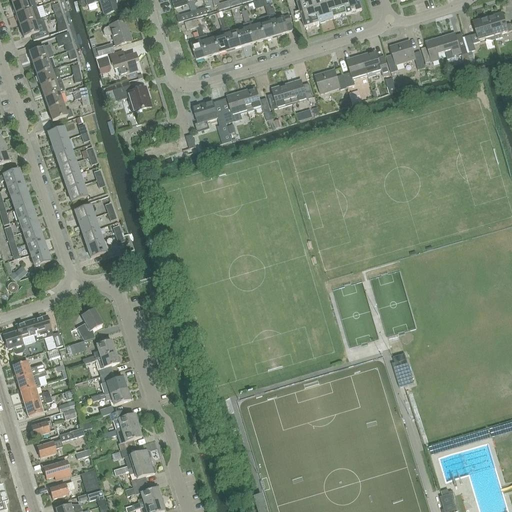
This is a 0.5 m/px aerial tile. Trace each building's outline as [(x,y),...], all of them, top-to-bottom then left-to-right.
[(15,16),(36,9),(32,0),(25,0),(11,5),(15,16)] [(84,0),(87,7),(100,3),(104,16),(119,12),(115,0),(84,0)] [(190,1),(189,0),(170,0),(173,9),(185,5),(185,4),(187,4),(186,2),(188,2),(190,1)] [(286,0),(294,23),(299,21),(292,0),(286,0)] [(312,0),(297,5),(305,29),(320,24),(319,21),(324,20),(325,22),(341,18),(340,15),(345,13),(346,16),(352,14),(351,11),(355,10),(356,13),(362,11),(358,0),(312,0)] [(54,16),(61,14),(58,6),(52,8),(54,16)] [(40,21),(40,20),(36,9),(15,16),(19,28),(40,21)] [(277,37),(289,33),(288,32),(292,31),(293,30),(293,29),(291,23),(292,23),(289,16),(275,20),(272,11),(266,12),(268,17),(268,18),(271,17),(277,37)] [(64,22),(61,14),(54,16),(57,24),(64,22)] [(502,14),(488,19),(495,41),(501,39),(500,36),(508,33),(508,34),(511,32),(510,26),(506,27),(502,14)] [(265,40),(277,37),(271,17),(268,18),(268,17),(266,18),(267,22),(261,24),(265,40)] [(254,44),(265,40),(261,24),(254,26),(253,22),(250,22),(249,18),(244,19),(245,24),(245,25),(248,24),(254,44)] [(492,42),(495,41),(488,19),(473,23),(477,35),(471,37),(473,45),(480,43),(480,42),(486,40),(487,41),(492,42)] [(19,28),(23,39),(31,37),(33,43),(48,37),(42,20),(40,20),(40,21),(19,28)] [(198,33),(203,32),(201,24),(198,25),(196,20),(185,24),(187,31),(196,28),(198,33)] [(111,36),(115,48),(131,43),(128,34),(127,34),(123,22),(108,27),(109,28),(105,29),(103,33),(104,36),(107,37),(111,36)] [(242,47),(254,44),(248,24),(245,25),(245,24),(243,25),(244,29),(237,31),(242,47)] [(226,35),(231,50),(242,47),(237,31),(231,33),(230,29),(227,29),(226,25),(221,26),(222,32),(224,31),(226,35)] [(203,43),(208,57),(219,54),(214,38),(208,40),(207,36),(204,36),(203,32),(198,33),(199,38),(199,39),(202,39),(203,43)] [(68,34),(56,38),(59,48),(71,44),(68,34)] [(455,34),(440,38),(444,53),(445,53),(447,60),(455,58),(454,57),(459,55),(459,57),(461,56),(464,68),(471,66),(465,46),(459,48),(455,34)] [(226,35),(214,38),(219,54),(231,50),(226,35)] [(464,38),(469,53),(475,51),(473,45),(471,37),(464,38)] [(191,46),(196,61),(208,57),(203,43),(202,39),(199,39),(199,38),(195,39),(196,44),(191,46)] [(427,47),(421,49),(425,64),(431,62),(431,63),(440,61),(438,55),(444,53),(440,38),(425,43),(427,47)] [(393,55),(386,57),(391,74),(398,71),(396,66),(414,60),(418,71),(425,69),(420,53),(413,55),(409,42),(390,48),(393,55)] [(95,49),(98,57),(114,53),(111,45),(95,49)] [(43,49),(28,54),(32,65),(47,60),(53,58),(49,47),(44,49),(43,49)] [(76,59),(74,52),(67,54),(70,62),(76,59)] [(109,56),(114,72),(118,71),(120,77),(137,72),(135,64),(138,63),(135,54),(124,58),(122,52),(109,56)] [(378,59),(376,52),(362,57),(368,77),(382,72),(383,78),(389,76),(384,58),(378,59)] [(353,81),(368,77),(362,57),(347,61),(351,74),(345,76),(348,88),(355,86),(353,81)] [(47,60),(32,65),(36,77),(51,72),(47,60)] [(73,77),(80,76),(78,67),(71,69),(73,77)] [(51,72),(36,77),(40,88),(60,82),(56,70),(51,72)] [(62,83),(72,82),(71,70),(62,71),(62,83)] [(340,92),(347,90),(343,77),(337,79),(335,72),(315,78),(320,95),(339,89),(340,92)] [(81,84),(80,76),(73,77),(75,85),(81,84)] [(393,80),(386,82),(387,89),(394,87),(393,80)] [(60,82),(40,88),(44,100),(59,95),(64,93),(60,81),(60,82)] [(128,82),(103,90),(108,105),(116,103),(128,100),(133,114),(151,109),(145,90),(133,94),(131,87),(130,88),(128,82)] [(286,86),(292,105),(313,99),(309,87),(303,89),(301,82),(286,86)] [(292,105),(286,86),(272,90),(274,98),(268,99),(271,111),(292,105)] [(256,89),(241,94),(247,114),(261,109),(263,115),(264,115),(267,123),(274,121),(271,114),(270,115),(266,100),(260,102),(256,89)] [(81,100),(87,99),(86,90),(79,92),(81,100)] [(358,93),(349,95),(353,106),(362,104),(358,93)] [(247,114),(241,94),(226,98),(230,111),(225,113),(229,125),(242,121),(240,116),(247,114)] [(59,95),(44,100),(48,111),(63,106),(59,95)] [(89,107),(87,99),(81,100),(83,108),(89,107)] [(212,103),(193,109),(198,125),(194,126),(197,135),(209,131),(207,124),(217,121),(219,128),(227,126),(223,113),(216,116),(212,103)] [(63,106),(48,111),(52,123),(66,118),(67,120),(72,118),(70,111),(65,112),(63,106)] [(296,115),(298,123),(305,120),(303,113),(296,115)] [(71,126),(80,123),(78,118),(69,121),(71,126)] [(84,127),(78,128),(81,136),(87,134),(84,127)] [(48,135),(52,146),(67,141),(63,130),(48,135)] [(87,134),(81,136),(83,144),(89,142),(87,134)] [(186,139),(189,150),(195,149),(192,137),(186,139)] [(52,146),(56,158),(71,153),(67,141),(52,146)] [(92,149),(86,151),(89,159),(95,157),(92,149)] [(0,171),(3,171),(1,166),(9,163),(5,152),(0,153),(0,171)] [(56,158),(60,169),(74,164),(71,153),(56,158)] [(95,157),(89,159),(91,167),(97,165),(95,157)] [(60,169),(64,181),(78,176),(74,164),(60,169)] [(18,172),(0,178),(0,184),(5,183),(8,189),(22,184),(18,172)] [(100,172),(94,174),(96,182),(102,180),(100,172)] [(64,181),(68,192),(82,187),(78,176),(64,181)] [(102,180),(96,182),(99,190),(105,188),(102,180)] [(11,200),(26,195),(22,184),(8,189),(11,200)] [(82,187),(68,192),(71,204),(86,199),(82,187)] [(15,211),(30,206),(26,195),(11,200),(15,211)] [(111,205),(105,207),(108,215),(114,213),(111,205)] [(15,211),(19,223),(34,218),(30,206),(15,211)] [(75,213),(79,225),(94,220),(89,208),(75,213)] [(114,213),(108,215),(110,223),(116,221),(114,213)] [(6,214),(0,216),(3,226),(9,225),(6,214)] [(34,218),(19,223),(15,224),(17,230),(21,228),(23,234),(37,229),(34,218)] [(79,225),(83,237),(97,232),(94,220),(79,225)] [(10,228),(4,230),(7,240),(13,238),(10,228)] [(119,228),(113,230),(115,238),(121,235),(119,228)] [(23,234),(27,246),(41,241),(37,229),(23,234)] [(83,237),(87,248),(101,243),(97,232),(83,237)] [(121,235),(115,238),(118,245),(124,243),(121,235)] [(13,238),(7,240),(10,251),(17,249),(13,238)] [(27,246),(31,257),(45,252),(41,241),(27,246)] [(101,243),(87,248),(90,259),(105,254),(101,243)] [(17,249),(10,251),(13,261),(20,260),(17,249)] [(35,268),(49,263),(45,252),(31,257),(35,268)] [(8,278),(14,283),(20,277),(14,272),(8,278)] [(13,284),(12,284),(11,284),(10,285),(9,285),(8,286),(8,287),(7,288),(7,289),(7,290),(7,291),(8,292),(8,293),(9,293),(10,294),(11,294),(12,295),(13,295),(14,295),(15,294),(16,294),(17,293),(17,292),(18,291),(18,290),(18,289),(18,288),(18,287),(17,286),(16,286),(16,285),(15,284),(14,284),(13,284)] [(83,342),(94,339),(90,332),(102,326),(94,311),(81,318),(84,325),(76,329),(83,342)] [(8,334),(0,336),(2,343),(5,344),(7,352),(13,350),(14,354),(16,355),(22,354),(23,351),(22,347),(23,347),(21,339),(32,335),(35,343),(52,338),(53,337),(47,318),(16,327),(18,333),(9,335),(8,334)] [(53,337),(52,338),(56,349),(63,347),(59,335),(53,337)] [(97,352),(93,354),(93,357),(94,357),(95,359),(99,358),(115,353),(111,341),(95,346),(97,352)] [(69,347),(72,356),(86,352),(83,343),(69,347)] [(93,357),(88,359),(89,361),(90,363),(95,362),(100,378),(113,374),(111,367),(118,365),(118,364),(119,364),(120,362),(119,358),(117,357),(116,357),(115,353),(99,358),(95,359),(94,357),(93,357)] [(414,384),(406,360),(392,364),(399,388),(414,384)] [(27,363),(12,368),(16,381),(45,372),(43,366),(29,370),(27,363)] [(45,372),(16,381),(20,394),(35,389),(40,388),(38,380),(47,377),(45,372)] [(113,374),(100,378),(102,385),(101,386),(104,395),(105,396),(126,390),(124,385),(126,384),(127,383),(125,379),(124,379),(123,379),(122,378),(115,381),(113,374)] [(35,389),(20,394),(24,406),(44,400),(42,394),(37,396),(35,389)] [(104,395),(98,397),(99,402),(105,400),(106,403),(111,401),(113,407),(130,402),(129,401),(131,401),(131,399),(130,395),(129,394),(127,395),(126,390),(105,396),(104,395)] [(49,392),(42,394),(44,400),(50,398),(49,392)] [(44,400),(24,406),(28,419),(42,415),(45,414),(46,412),(45,409),(44,408),(43,406),(45,405),(44,400)] [(58,407),(60,413),(76,408),(74,402),(58,407)] [(111,408),(99,411),(101,418),(113,414),(111,408)] [(76,409),(62,414),(65,421),(78,416),(76,409)] [(108,416),(110,423),(112,422),(114,428),(115,431),(116,434),(137,427),(136,422),(138,421),(136,416),(134,416),(134,415),(125,417),(123,411),(113,414),(108,416)] [(49,434),(54,433),(51,423),(31,429),(34,439),(49,435),(49,434)] [(111,438),(117,436),(118,439),(122,438),(124,443),(118,445),(120,452),(135,447),(133,441),(141,439),(137,427),(116,434),(115,431),(109,433),(111,438)] [(77,432),(69,434),(71,441),(84,437),(82,430),(77,432)] [(60,441),(37,448),(40,459),(56,455),(55,450),(62,448),(61,443),(60,441)] [(127,468),(128,471),(149,464),(148,458),(149,458),(150,457),(149,453),(147,452),(146,452),(137,454),(135,447),(120,452),(122,459),(124,459),(127,468)] [(88,452),(75,455),(77,461),(89,457),(88,452)] [(66,463),(43,470),(46,481),(54,479),(56,482),(71,478),(66,463)] [(152,468),(151,468),(149,464),(128,471),(127,468),(120,470),(122,475),(128,473),(129,476),(135,474),(137,480),(130,482),(132,489),(147,485),(145,478),(153,475),(154,474),(155,473),(153,469),(152,468)] [(80,475),(86,495),(100,491),(94,471),(80,475)] [(49,491),(53,501),(68,496),(67,493),(74,491),(72,484),(49,491)] [(142,500),(137,501),(138,505),(139,505),(140,507),(161,501),(157,489),(149,491),(147,485),(132,489),(135,497),(140,495),(142,500)] [(442,511),(441,511),(459,511),(454,495),(449,496),(447,490),(440,492),(442,498),(440,499),(444,511),(442,511)] [(101,492),(87,497),(89,504),(99,501),(99,502),(103,501),(101,492)] [(261,511),(257,494),(243,498),(246,511),(261,511)] [(139,510),(139,511),(164,511),(161,501),(140,507),(139,505),(138,505),(132,507),(134,511),(139,510)]
